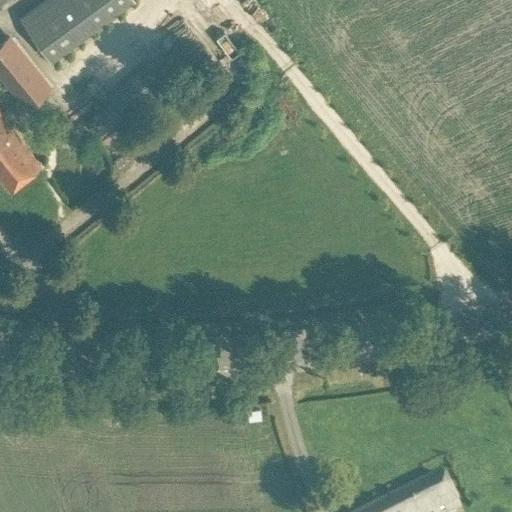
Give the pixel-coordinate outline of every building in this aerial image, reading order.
[(34,0),(18,11),(48,56),(131,0),(34,0)] [(110,93),(193,26),(171,0),(168,0),(78,73),(95,94),(87,101),(97,114),(116,99),(110,93)] [(0,71),(28,103),(48,84),(8,38),(0,44),(0,71)] [(0,174),(11,188),(41,164),(18,135),(9,121),(0,109),(0,174)] [(47,127),(56,139),(74,125),(65,113),(47,127)] [(459,511),(441,475),(366,511),(459,511)]
